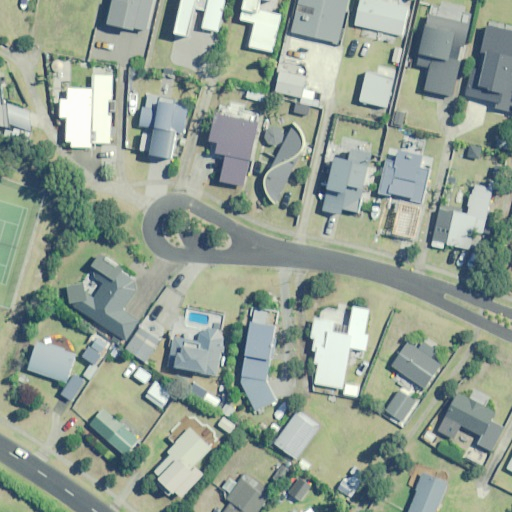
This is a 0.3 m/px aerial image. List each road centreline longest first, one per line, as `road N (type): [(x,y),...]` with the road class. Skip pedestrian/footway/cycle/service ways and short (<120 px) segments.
road 1 (residential): [(511,324),(344,263),(256,255)]
road 2 (residential): [(256,255),(168,255),(154,246),(151,218),(163,202),(200,212)]
